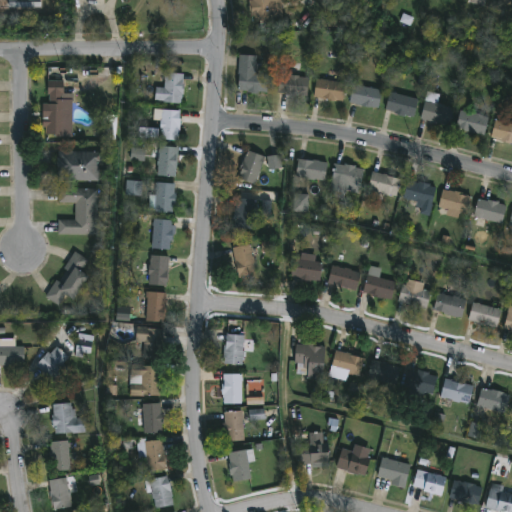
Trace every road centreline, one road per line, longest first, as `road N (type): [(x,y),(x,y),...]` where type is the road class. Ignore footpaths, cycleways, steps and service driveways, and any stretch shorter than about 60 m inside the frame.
road 1 (residential): [(209,511),(190,375),(217,0)]
road 2 (residential): [(197,302),(314,313),(511,364)]
road 3 (residential): [(210,123),(322,131),(511,176)]
road 4 (residential): [(0,49),(217,48)]
road 5 (residential): [(23,50),(25,252)]
road 6 (residential): [(245,511),(301,499),(372,511)]
